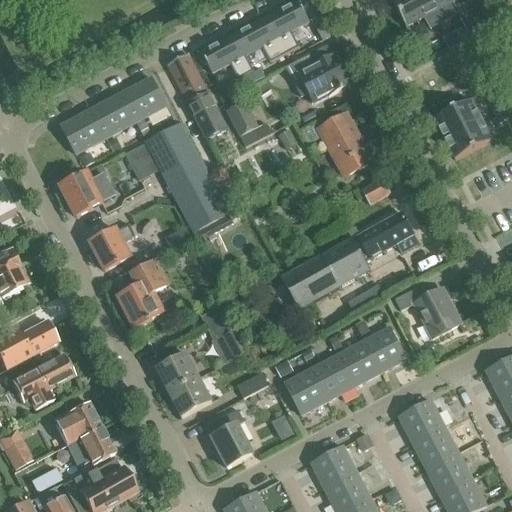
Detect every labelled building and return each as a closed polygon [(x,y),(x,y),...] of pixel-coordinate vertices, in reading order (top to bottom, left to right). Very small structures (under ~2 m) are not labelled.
[(461,18),(454,6),(466,0),(403,0),(395,4),(394,4),(409,32),(410,31),(409,31),(426,21),(432,33),(433,32),(433,31),(459,17),(460,18),(461,18)] [(298,4),(266,21),(285,59),(300,51),(292,36),(310,26),(298,4)] [(266,21),(233,39),(253,76),(254,75),(246,60),(262,52),(270,67),(285,59),(266,21)] [(325,30),(318,34),(323,44),(330,41),(330,40),(325,30)] [(233,39),(201,56),(213,78),(231,68),(239,84),(253,76),(233,39)] [(328,50),(287,72),(293,83),(306,109),(312,106),(314,109),(352,89),(336,58),(333,60),(328,50)] [(227,133),(191,61),(190,58),(168,69),(206,144),(211,142),(213,146),(218,144),(215,139),(227,133)] [(261,73),(251,79),(254,86),(265,80),(261,73)] [(251,79),(240,84),(244,91),(254,86),(251,79)] [(139,127),(144,135),(150,132),(145,123),(167,112),(152,83),(124,98),(139,127)] [(124,98),(93,115),(108,143),(138,127),(139,127),(124,98)] [(500,103),(490,109),(494,118),(505,113),(500,103)] [(246,104),(227,114),(240,139),(244,147),(246,151),(273,137),(271,134),(268,128),(265,127),(259,130),(246,104)] [(472,104),(435,123),(445,143),(482,124),(472,104)] [(505,113),(494,118),(499,127),(509,122),(505,113)] [(62,131),(77,160),(108,143),(93,115),(62,131)] [(314,128),(300,135),(308,149),(321,142),(343,183),(374,166),(347,118),(318,134),(314,128)] [(482,124),(445,143),(455,163),(492,144),(482,124)] [(161,175),(194,237),(230,218),(234,227),(251,218),(246,211),(244,212),(232,189),(225,175),(210,183),(182,129),(126,158),(140,186),(161,175)] [(298,148),(290,134),(279,139),(287,154),(298,148)] [(116,142),(109,146),(114,156),(121,151),(116,142)] [(90,157),(81,162),(86,170),(94,166),(90,157)] [(107,180),(102,170),(61,191),(76,221),(105,206),(103,201),(112,196),(105,181),(107,180)] [(391,197),(383,183),(362,195),(370,209),(391,197)] [(281,282),(289,297),(299,314),(370,275),(365,267),(398,249),(402,257),(419,248),(402,217),(361,239),(357,232),(349,237),(352,243),(281,282)] [(229,219),(192,239),(197,247),(208,241),(210,246),(217,242),(215,238),(233,228),(229,219)] [(119,235),(118,233),(90,247),(105,276),(133,261),(126,247),(136,242),(130,229),(119,235)] [(171,255),(194,244),(187,231),(165,243),(171,255)] [(0,258),(0,309),(2,309),(0,304),(0,302),(28,289),(10,254),(0,258)] [(167,318),(157,298),(171,290),(159,265),(131,279),(138,292),(118,302),(135,334),(167,318)] [(378,289),(365,296),(371,306),(384,299),(378,289)] [(422,304),(417,293),(395,304),(401,316),(413,310),(431,345),(462,328),(444,293),(422,304)] [(251,355),(227,308),(201,321),(214,346),(224,341),(236,363),(251,355)] [(364,324),(356,329),(356,330),(362,340),(370,335),(365,326),(364,324)] [(17,332),(0,341),(0,366),(1,368),(2,372),(4,375),(10,372),(31,361),(57,347),(46,326),(20,339),(17,332)] [(390,333),(364,347),(380,378),(407,364),(390,333)] [(336,339),(329,343),(330,344),(335,354),(342,350),(337,340),(336,339)] [(338,360),(337,360),(354,392),(355,392),(380,378),(364,347),(363,347),(338,360)] [(311,352),(303,356),(303,358),(306,363),(314,359),(311,354),(311,352)] [(64,358),(27,376),(34,389),(54,379),(59,388),(75,380),(64,358)] [(157,374),(169,398),(172,397),(200,381),(188,358),(157,374)] [(313,373),(311,374),(328,406),(329,405),(354,392),(337,360),(313,373)] [(511,362),(486,376),(500,402),(511,395),(511,362)] [(288,365),(276,372),(281,380),(293,374),(289,365),(288,365)] [(311,374),(285,388),(302,420),(328,406),(311,374)] [(11,385),(23,407),(29,404),(35,415),(53,405),(48,394),(59,388),(54,379),(34,389),(27,376),(11,385)] [(238,390),(245,403),(270,389),(263,377),(238,390)] [(182,422),(213,406),(200,381),(172,397),(169,398),(182,422)] [(511,395),(500,402),(501,404),(511,424),(511,395)] [(431,405),(399,422),(413,448),(445,431),(431,405)] [(53,424),(60,437),(66,449),(78,443),(78,444),(101,433),(88,407),(53,424)] [(228,473),(255,459),(239,429),(245,426),(238,414),(211,428),(217,440),(212,442),(228,473)] [(469,421),(460,426),(465,436),(474,432),(469,421)] [(445,431),(413,448),(414,450),(427,475),(459,458),(446,433),(445,431)] [(114,459),(101,433),(78,444),(78,443),(66,449),(77,471),(89,465),(92,470),(114,459)] [(368,438),(356,444),(357,445),(363,456),(374,449),(368,439),(368,438)] [(4,452),(2,453),(14,474),(34,463),(22,442),(20,443),(4,452)] [(344,451),(312,468),(326,495),(357,478),(344,451)] [(459,458),(427,475),(429,478),(441,500),(472,484),(460,461),(459,458)] [(77,491),(66,497),(69,502),(73,511),(108,511),(135,498),(132,492),(133,487),(129,480),(125,479),(122,473),(119,475),(114,466),(117,464),(116,463),(87,479),(85,477),(85,476),(72,483),(77,491)] [(30,484),(29,485),(30,486),(30,487),(33,491),(58,478),(55,471),(46,476),(30,484)] [(326,495),(334,511),(357,511),(372,505),(357,478),(326,495)] [(472,484),(441,500),(442,503),(446,511),(484,511),(487,511),(474,487),(472,484)] [(69,511),(63,500),(60,502),(54,491),(33,503),(37,511),(42,511),(69,511)] [(396,492),(385,498),(385,500),(391,510),(402,504),(397,494),(396,492)] [(264,511),(257,497),(228,511),(264,511)]
